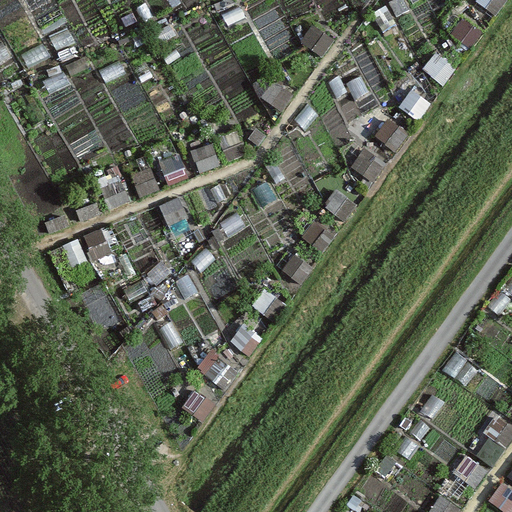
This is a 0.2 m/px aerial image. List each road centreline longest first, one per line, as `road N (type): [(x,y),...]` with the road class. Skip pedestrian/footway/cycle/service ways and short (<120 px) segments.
road 1 (track): [(14,258),(261,153),(359,19)]
road 2 (unclassified): [(315,511),(511,243)]
road 3 (track): [(0,233),(160,511)]
